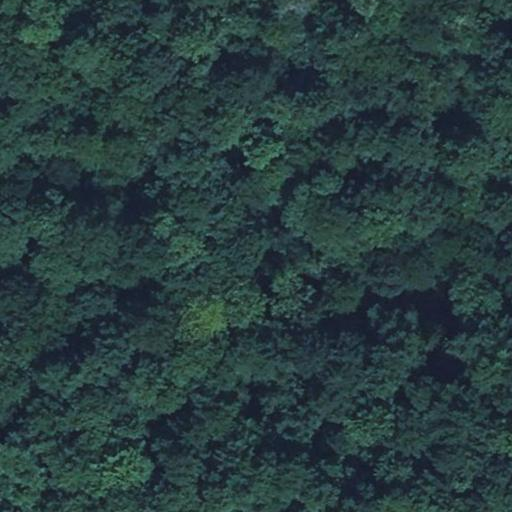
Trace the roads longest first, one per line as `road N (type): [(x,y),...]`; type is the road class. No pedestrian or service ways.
road 1 (track): [(270,295),(189,286),(48,240),(0,215)]
road 2 (track): [(511,282),(270,295)]
